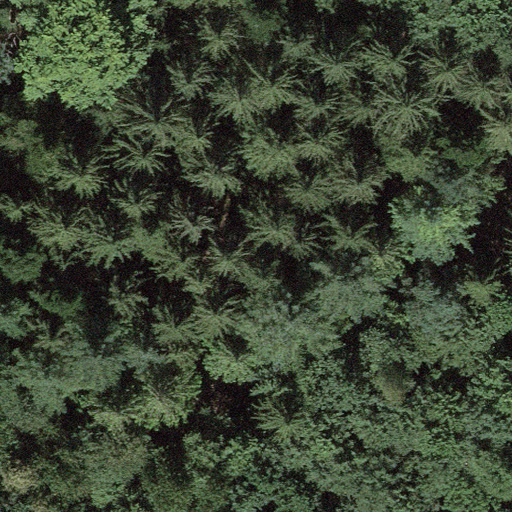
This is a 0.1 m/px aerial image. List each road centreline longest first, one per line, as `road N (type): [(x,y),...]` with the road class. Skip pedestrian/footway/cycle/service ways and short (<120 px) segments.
road 1 (track): [(66,511),(484,180)]
road 2 (track): [(454,511),(479,347),(484,180),(511,78)]
